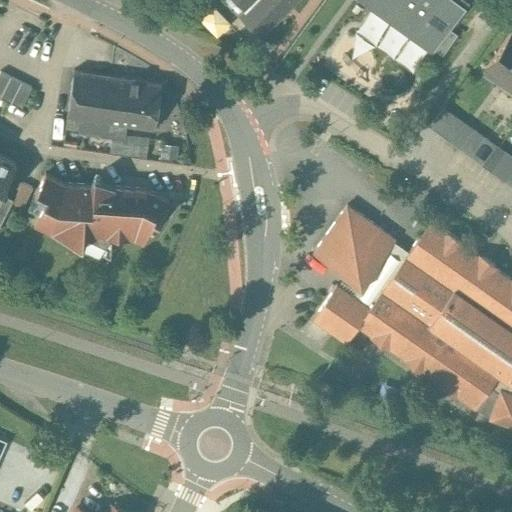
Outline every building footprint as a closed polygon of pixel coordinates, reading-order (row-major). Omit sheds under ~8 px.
[(236,0),(244,8),(239,14),(260,36),(296,0),(236,0)] [(363,0),(431,50),(466,2),(463,0),(363,0)] [(214,4),(201,17),(218,34),(231,21),(214,4)] [(511,30),(511,31),(485,67),(504,80),(502,83),(511,90),(511,30)] [(161,81),(74,69),(67,115),(109,121),(108,127),(122,130),(123,123),(154,128),(161,81)] [(32,87),(0,71),(0,97),(21,108),(32,87)] [(443,107),(428,127),(439,134),(453,115),(443,107)] [(148,138),(122,134),(122,130),(108,127),(109,121),(67,115),(66,126),(81,129),(80,132),(118,138),(116,153),(146,157),(148,138)] [(453,115),(439,134),(448,141),(462,122),(453,115)] [(462,122),(448,141),(459,148),(472,129),(462,122)] [(484,137),(472,129),(459,148),(470,157),(484,137)] [(495,145),(484,137),(470,157),(481,165),(495,145)] [(507,154),(495,145),(481,165),(493,173),(507,154)] [(16,162),(0,153),(0,193),(16,162)] [(511,170),(511,157),(507,154),(493,173),(504,181),(511,170)] [(90,183),(65,182),(45,172),(36,189),(47,194),(34,221),(82,245),(86,235),(105,244),(110,234),(134,235),(142,240),(154,216),(159,219),(169,199),(146,187),(114,185),(94,175),(90,183)] [(22,182),(13,201),(23,206),(33,187),(22,182)] [(0,193),(0,224),(13,199),(0,193)] [(336,283),(313,317),(346,341),(357,324),(371,334),(370,336),(456,396),(457,394),(475,407),(476,406),(498,373),(511,382),(511,380),(511,278),(511,279),(496,267),(497,266),(479,253),(478,255),(462,243),(463,242),(445,229),(444,231),(430,221),(410,248),(347,204),(313,252),(360,285),(353,294),(336,283)] [(20,249),(7,258),(14,268),(26,259),(20,249)] [(511,380),(511,382),(498,373),(476,406),(490,416),(489,417),(511,425),(511,380)] [(133,398),(154,403),(156,393),(135,389),(133,398)]
